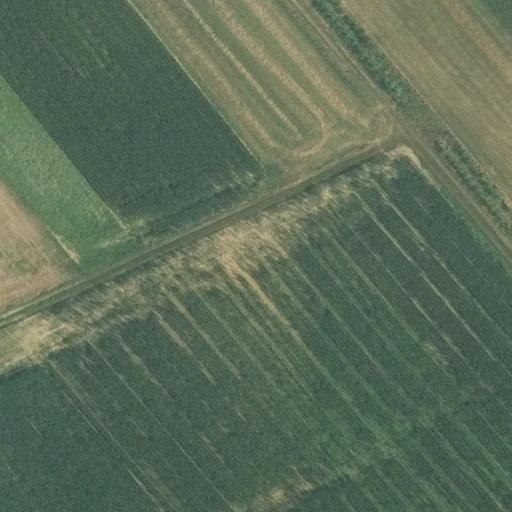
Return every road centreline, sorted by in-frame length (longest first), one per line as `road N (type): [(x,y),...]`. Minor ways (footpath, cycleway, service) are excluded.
road 1 (track): [(281,0),(400,141),(0,325)]
road 2 (track): [(400,141),(511,276)]
